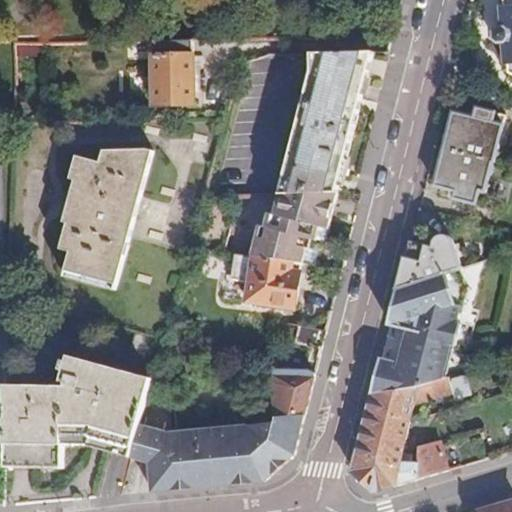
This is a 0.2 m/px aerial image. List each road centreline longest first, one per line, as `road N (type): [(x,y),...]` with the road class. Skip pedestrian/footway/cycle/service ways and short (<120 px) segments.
road 1 (residential): [(315,505),(442,0)]
road 2 (secondary): [(511,474),(393,511)]
